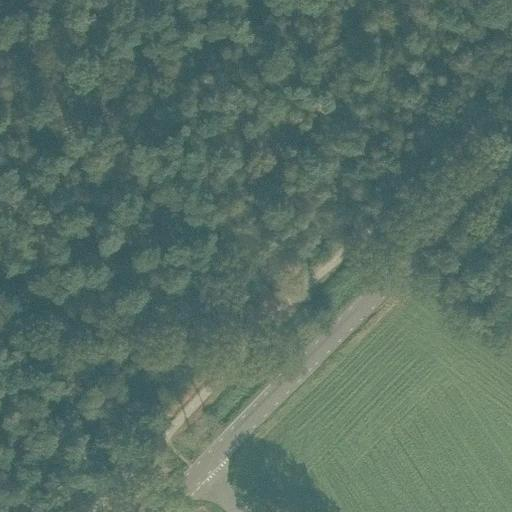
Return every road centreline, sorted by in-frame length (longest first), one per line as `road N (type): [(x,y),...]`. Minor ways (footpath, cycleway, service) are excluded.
road 1 (tertiary): [(201,470),(511,158)]
road 2 (track): [(256,331),(0,304)]
